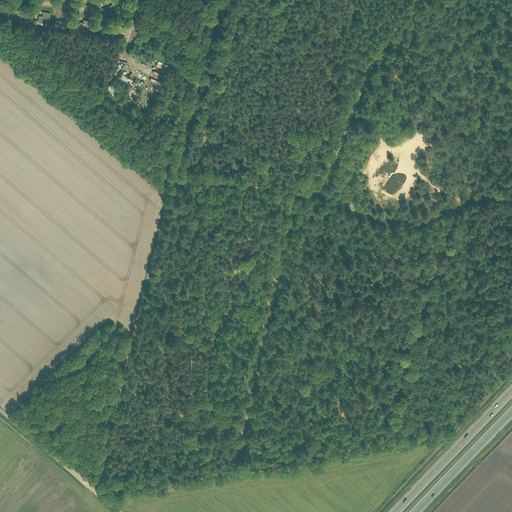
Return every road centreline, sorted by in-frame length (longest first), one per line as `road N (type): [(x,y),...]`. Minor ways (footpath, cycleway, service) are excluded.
road 1 (track): [(511,196),(470,199),(416,221),(369,215),(321,194),(379,43),(408,42),(420,0)]
road 2 (track): [(296,191),(236,466)]
road 3 (track): [(457,205),(387,425)]
road 4 (track): [(222,0),(172,181)]
road 5 (trunk): [(511,391),(396,511)]
road 6 (unclassified): [(172,181),(133,334)]
road 7 (unclassified): [(118,511),(0,409)]
road 8 (track): [(96,485),(133,334)]
road 9 (track): [(172,179),(321,194)]
road 10 (trunk): [(414,511),(511,410)]
